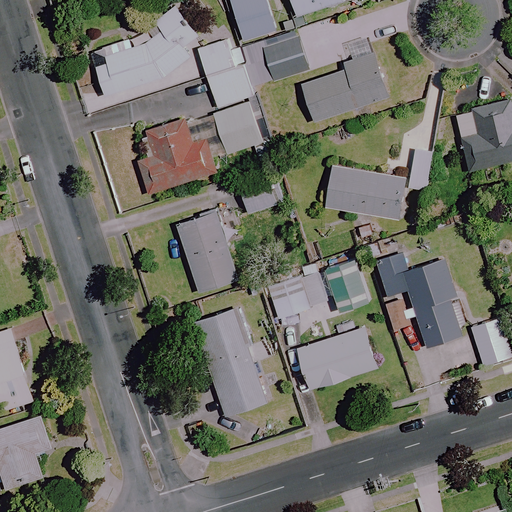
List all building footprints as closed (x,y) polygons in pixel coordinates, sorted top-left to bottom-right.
[(278,31),(269,0),(233,0),(246,40),(278,31)] [(341,2),(343,0),(291,0),(298,17),(341,2)] [(198,35),(180,4),(155,20),(164,35),(131,46),(129,39),(92,51),(107,96),(170,75),(186,59),(181,44),(198,35)] [(298,33),(263,45),(276,80),(310,68),(298,33)] [(218,107),(250,97),(255,96),(238,37),(200,49),(218,107)] [(342,71),(303,83),(315,122),(390,98),(375,51),(346,60),(339,62),(342,71)] [(250,97),(218,107),(219,111),(215,112),(228,153),(264,142),(250,97)] [(511,102),(511,98),(475,107),(478,119),(459,123),(470,171),(511,160),(511,102)] [(138,161),(149,194),(213,172),(201,136),(194,139),(187,118),(148,131),(156,155),(138,161)] [(436,151),(416,148),(410,188),(431,191),(436,151)] [(408,176),(333,168),(328,210),(403,219),(408,176)] [(278,169),(240,179),(249,213),(287,203),(278,169)] [(219,212),(179,225),(201,292),(241,279),(219,212)] [(417,317),(427,347),(464,335),(451,298),(459,295),(446,257),(409,269),(404,254),(378,263),(389,296),(408,290),(413,305),(405,308),(402,299),(386,304),(394,329),(410,324),(409,319),(417,317)] [(294,330),(289,316),(329,300),(317,269),(268,288),(280,319),(272,322),(278,336),(294,330)] [(240,309),(197,321),(225,416),(268,403),(240,309)] [(511,344),(504,317),(473,326),(484,366),(511,357),(511,344)] [(366,324),(297,346),(312,391),(381,369),(366,324)] [(37,400),(16,327),(0,331),(0,403),(4,402),(6,409),(37,400)] [(54,447),(43,414),(0,428),(0,468),(7,489),(45,476),(37,453),(54,447)]
